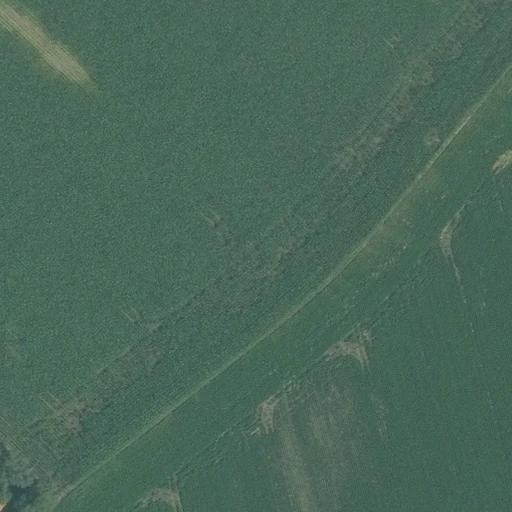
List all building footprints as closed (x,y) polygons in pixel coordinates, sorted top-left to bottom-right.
[(0,0),(0,256),(130,73),(81,38),(92,22),(60,0),(0,0)] [(115,0),(115,1),(133,15),(144,0),(115,0)] [(313,167),(438,0),(242,0),(229,18),(205,0),(196,0),(161,47),(233,101),(308,0),(326,0),(350,17),(265,131),(313,167)] [(440,46),(468,0),(451,0),(428,39),(440,46)] [(119,410),(255,222),(217,194),(197,205),(195,202),(206,187),(186,172),(178,184),(172,187),(168,180),(181,161),(133,125),(32,264),(52,278),(79,241),(93,251),(125,233),(155,192),(188,216),(34,427),(37,431),(54,444),(119,410)] [(182,150),(203,168),(209,160),(188,143),(182,150)]
